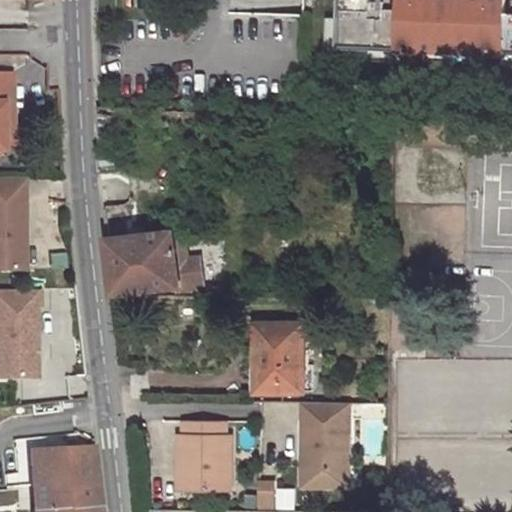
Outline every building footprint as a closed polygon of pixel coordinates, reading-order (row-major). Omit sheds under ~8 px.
[(340,0),(338,48),(511,54),(511,22),(505,22),(506,13),(506,0),(402,0),(402,9),(402,18),(372,17),(372,8),(372,0),(340,0)] [(402,9),(372,8),(372,17),(402,18),(402,9)] [(0,76),(0,152),(7,152),(7,149),(7,107),(17,107),(16,76),(0,76)] [(17,149),(17,107),(7,107),(7,149),(17,149)] [(251,113),(165,110),(165,125),(244,127),(251,125),(251,113)] [(23,177),(0,177),(0,269),(24,270),(23,177)] [(178,240),(177,230),(110,237),(116,295),(184,286),(180,261),(189,259),(187,239),(178,240)] [(0,291),(0,380),(40,381),(40,291),(0,291)] [(391,297),(391,337),(415,337),(414,298),(391,297)] [(414,298),(415,337),(391,337),(391,348),(424,348),(424,298),(414,298)] [(304,364),(304,324),(258,324),(258,366),(260,366),(261,390),(313,390),(313,364),(304,364)] [(351,402),(306,402),(305,486),(350,486),(351,402)] [(185,436),(180,436),(180,490),(231,490),(231,436),(226,436),(227,421),(185,421),(185,436)] [(100,511),(93,448),(30,450),(33,511),(100,511)]
